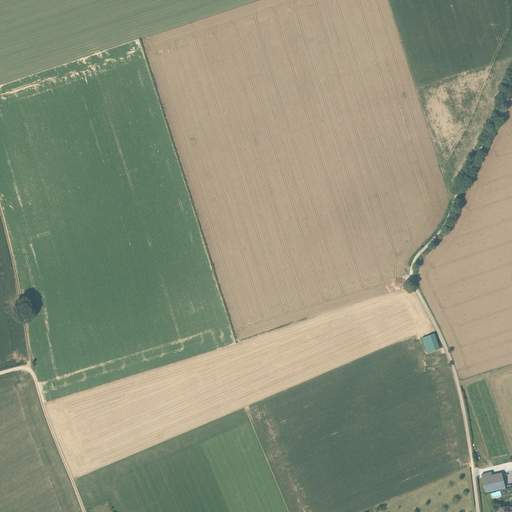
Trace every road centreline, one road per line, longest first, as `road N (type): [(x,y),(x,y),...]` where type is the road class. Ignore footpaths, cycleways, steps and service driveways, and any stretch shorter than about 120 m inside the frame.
road 1 (track): [(478,511),(458,386),(411,266),(444,224),(511,76)]
road 2 (track): [(29,366),(0,209)]
road 3 (track): [(29,366),(84,511)]
